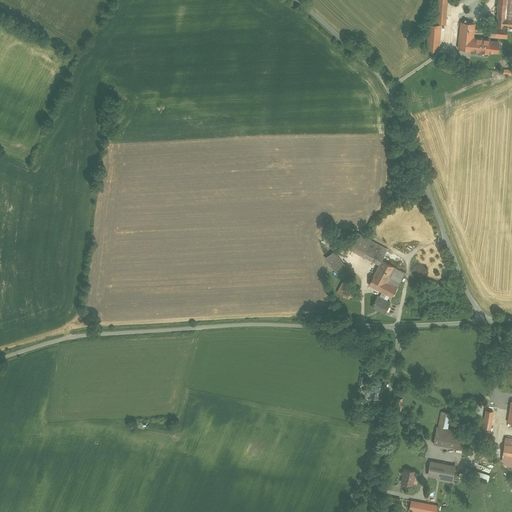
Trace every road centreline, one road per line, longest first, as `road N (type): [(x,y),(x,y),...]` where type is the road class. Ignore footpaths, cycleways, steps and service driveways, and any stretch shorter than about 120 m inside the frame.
road 1 (unclassified): [(0,358),(76,336),(399,325)]
road 2 (unclassified): [(298,0),(387,87),(483,321)]
road 3 (unclassified): [(399,325),(387,403),(344,511)]
